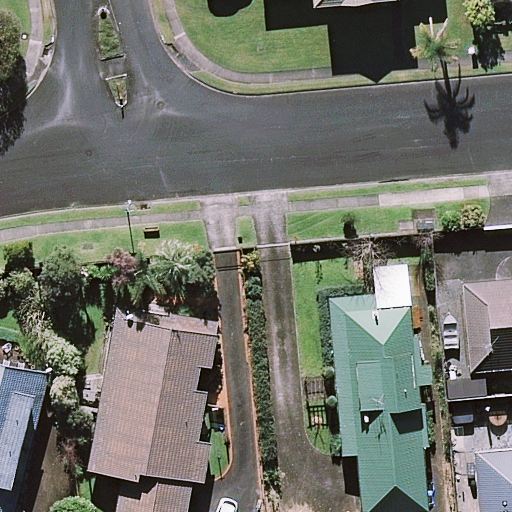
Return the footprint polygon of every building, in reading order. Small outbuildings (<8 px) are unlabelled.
[(511,365),(511,277),(463,281),(470,369),(511,365)] [(377,300),(377,293),(328,297),(341,449),(356,448),(361,511),(368,511),(429,507),(411,297),(377,300)] [(209,440),(199,439),(206,389),(196,388),(200,361),(210,362),(216,322),(112,307),(88,469),(120,473),(114,511),(185,511),(191,477),(203,479),(209,440)] [(17,511),(39,406),(47,368),(0,358),(0,511),(17,511)] [(511,511),(511,451),(476,454),(479,511),(511,511)]
